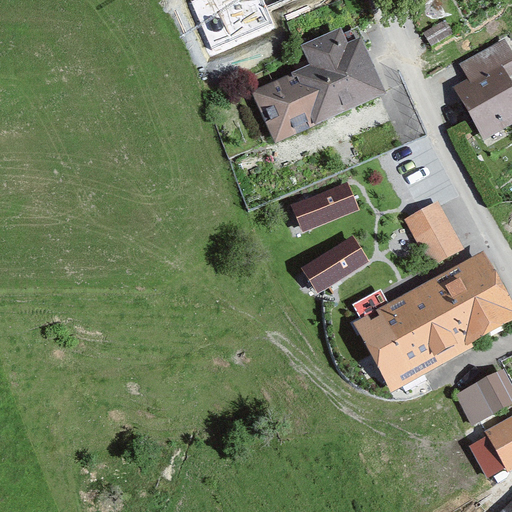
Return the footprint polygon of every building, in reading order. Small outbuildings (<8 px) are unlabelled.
[(212,0),(177,0),(188,30),(219,19),(212,0)] [(452,22),(419,35),(424,50),(458,36),(452,22)] [(380,101),(353,42),(342,47),(336,35),(293,54),(302,74),(244,100),(268,152),(380,101)] [(511,77),(511,66),(501,46),(457,71),(465,86),(450,94),(479,147),(511,128),(511,98),(503,82),(511,77)] [(292,204),(303,232),(361,209),(350,180),(292,204)] [(436,204),(402,222),(425,266),(459,248),(436,204)] [(355,234),(302,266),(318,293),(371,261),(355,234)] [(511,320),(511,318),(475,253),(344,326),(382,393),(511,320)] [(511,408),(511,394),(501,373),(454,398),(471,430),(511,408)] [(511,469),(511,420),(486,434),(506,473),(511,469)] [(511,511),(511,503),(502,511),(511,511)]
